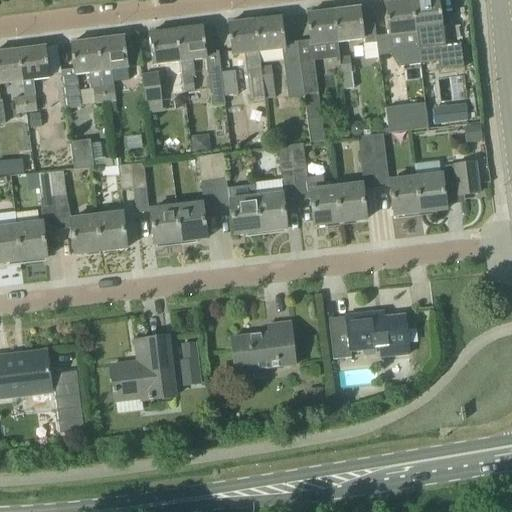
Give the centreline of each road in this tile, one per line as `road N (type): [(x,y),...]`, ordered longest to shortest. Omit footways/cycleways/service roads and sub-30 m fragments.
road 1 (unclassified): [(0,305),(511,241)]
road 2 (primary): [(96,511),(511,454)]
road 3 (residential): [(0,28),(221,0)]
